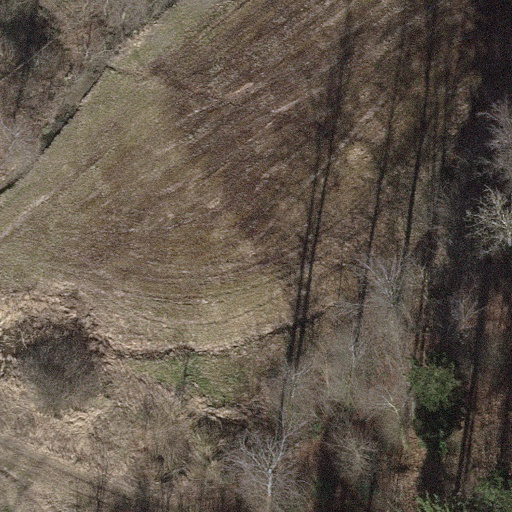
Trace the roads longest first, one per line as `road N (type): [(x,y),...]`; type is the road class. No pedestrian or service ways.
road 1 (track): [(211,511),(305,475),(511,311)]
road 2 (track): [(0,459),(119,511)]
